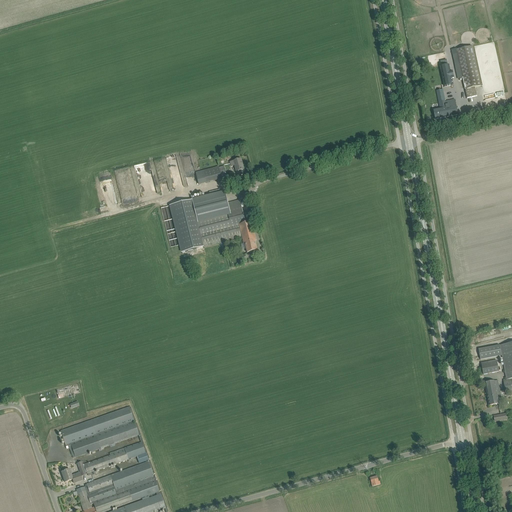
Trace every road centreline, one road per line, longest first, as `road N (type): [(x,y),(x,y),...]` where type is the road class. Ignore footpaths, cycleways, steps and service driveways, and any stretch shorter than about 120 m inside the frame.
road 1 (unclassified): [(471,439),(417,138)]
road 2 (primary): [(462,441),(408,141)]
road 3 (unclassified): [(453,443),(399,144)]
road 4 (unclassified): [(203,511),(453,443)]
road 5 (unclassified): [(399,144),(373,0)]
road 6 (primary): [(408,141),(382,0)]
road 7 (unclassified): [(417,138),(393,0)]
road 8 (unclassified): [(0,408),(21,408),(57,511)]
